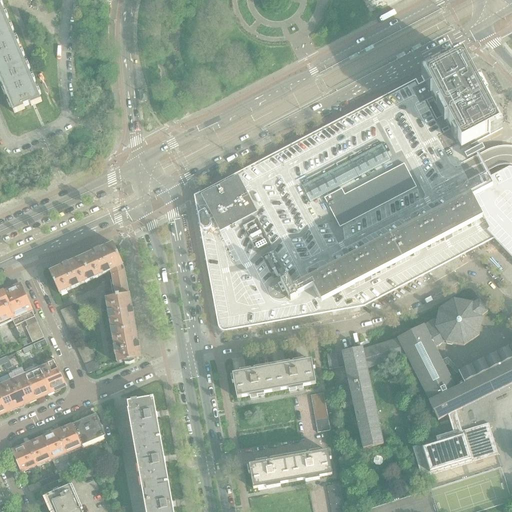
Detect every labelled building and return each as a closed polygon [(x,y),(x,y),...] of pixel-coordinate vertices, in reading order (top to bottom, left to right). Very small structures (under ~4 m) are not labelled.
[(42,102),(28,70),(0,2),(0,80),(14,113),(25,109),(24,107),(30,104),(31,106),(42,102)] [(205,197),(196,202),(199,220),(219,326),(219,328),(220,329),(222,331),(224,331),(226,331),(227,331),(324,314),(324,313),(331,310),(358,295),(364,305),(363,305),(363,306),(364,306),(365,306),(367,305),(370,303),(406,285),(409,283),(446,263),(452,260),(458,257),(460,257),(494,239),(511,257),(511,168),(511,169),(504,172),(502,174),(492,179),(490,179),(488,181),(486,182),(481,184),(480,182),(477,178),(479,177),(479,176),(470,160),(470,158),(476,155),(479,154),(485,150),(482,146),(473,150),(471,146),(503,130),(501,127),(492,109),(483,91),(464,55),(421,77),(423,82),(424,83),(419,86),(418,85),(414,88),(413,88),(398,96),(397,96),(397,97),(382,105),(382,104),(381,105),(366,113),(365,113),(350,121),(349,121),(349,122),(347,123),(344,124),(334,130),(334,129),(332,130),(333,130),(317,138),(316,138),(317,139),(309,142),(301,147),(301,146),(301,147),(295,150),(286,155),(285,155),(283,156),(280,158),(271,162),(270,163),(269,163),(269,164),(254,172),(253,171),(252,172),(238,180),(237,180),(236,180),(236,181),(221,189),(221,188),(220,189),(205,197),(204,197),(205,197)] [(486,152),(470,160),(479,176),(497,166),(500,165),(504,165),(503,157),(502,147),(499,147),(494,149),(488,151),(486,152)] [(124,266),(123,265),(113,243),(113,244),(81,258),(92,280),(108,273),(110,272),(123,266),(124,266)] [(92,280),(81,258),(50,272),(49,272),(60,295),(60,294),(92,280)] [(129,295),(125,274),(124,271),(123,266),(110,272),(116,297),(129,295)] [(37,322),(20,284),(11,288),(10,287),(4,290),(3,291),(3,292),(0,293),(0,324),(7,321),(8,324),(14,321),(16,326),(17,326),(19,330),(26,327),(28,326),(37,322)] [(136,329),(134,319),(130,295),(129,295),(116,297),(106,299),(106,300),(107,307),(102,308),(102,311),(108,310),(112,334),(136,329)] [(398,339),(407,357),(430,402),(429,402),(438,421),(448,416),(451,433),(436,438),(437,443),(422,448),(423,451),(417,453),(423,471),(429,470),(430,473),(471,461),(472,463),(498,455),(488,424),(465,431),(459,411),(469,406),(470,408),(508,390),(505,384),(511,380),(511,346),(508,348),(507,348),(496,354),(495,354),(484,360),(483,360),(471,366),(459,372),(458,372),(459,374),(463,381),(463,383),(463,382),(465,385),(460,387),(458,382),(453,384),(435,348),(445,342),(446,343),(464,347),(479,336),(482,318),(482,317),(488,312),(479,300),(473,304),(472,303),(454,299),(438,310),(436,321),(433,320),(424,326),(423,325),(398,338),(398,339)] [(75,312),(72,306),(60,311),(63,317),(75,312)] [(78,317),(75,312),(63,317),(66,323),(78,317)] [(80,323),(78,317),(66,323),(68,328),(80,323)] [(39,328),(37,322),(28,326),(26,327),(28,333),(39,328)] [(83,329),(80,323),(68,328),(71,334),(83,329)] [(42,333),(39,328),(28,333),(30,337),(42,333)] [(141,359),(140,353),(136,329),(112,334),(113,341),(108,342),(108,345),(114,344),(117,363),(117,364),(125,362),(125,364),(130,364),(134,363),(134,361),(142,359),(141,359)] [(33,343),(44,338),(42,333),(30,337),(33,343)] [(355,350),(342,353),(348,380),(349,384),(354,405),(358,424),(356,425),(375,485),(385,482),(387,481),(394,502),(373,509),(374,511),(477,511),(502,504),(492,471),(408,498),(401,477),(407,475),(388,415),(386,416),(376,366),(407,357),(398,339),(372,348),(371,346),(362,348),(360,349),(355,350)] [(37,351),(48,346),(45,340),(34,345),(37,351)] [(92,349),(89,343),(77,348),(80,354),(92,349)] [(17,352),(20,357),(29,353),(27,348),(17,352)] [(94,354),(92,349),(80,354),(82,360),(94,354)] [(97,360),(94,354),(82,360),(85,365),(97,360)] [(65,384),(54,360),(47,363),(48,365),(25,375),(36,400),(65,387),(64,384),(65,384)] [(101,368),(97,360),(85,365),(89,374),(101,368)] [(316,384),(313,368),(315,367),(314,362),(312,363),(311,361),(294,364),(292,364),(290,364),(290,365),(272,368),(276,391),(316,384)] [(276,391),(272,368),(255,371),(251,371),(251,372),(233,375),(237,399),(276,391)] [(36,400),(25,375),(0,385),(0,397),(7,412),(36,400)] [(325,400),(324,393),(311,396),(312,402),(325,400)] [(158,418),(157,412),(156,412),(153,398),(128,403),(135,442),(160,437),(157,418),(158,418)] [(326,406),(325,400),(312,402),(313,408),(326,406)] [(327,412),(326,406),(313,408),(314,414),(327,412)] [(328,418),(327,412),(314,414),(315,420),(328,418)] [(105,436),(101,426),(99,421),(100,420),(98,420),(99,419),(98,418),(98,417),(97,416),(96,414),(72,424),(82,446),(83,449),(106,439),(105,436)] [(329,424),(328,418),(315,420),(316,427),(329,424)] [(82,446),(72,424),(57,431),(67,453),(82,446)] [(330,431),(329,424),(316,427),(317,433),(330,431)] [(67,453),(57,431),(42,437),(51,460),(67,453)] [(51,460),(42,437),(27,444),(37,466),(51,460)] [(166,462),(165,457),(164,457),(160,437),(135,442),(143,487),(168,482),(165,463),(166,462)] [(117,458),(115,443),(106,444),(109,459),(117,458)] [(37,466),(27,444),(13,450),(22,473),(37,466)] [(332,475),(329,460),(328,452),(310,455),(310,454),(306,455),(306,456),(288,459),(293,482),(332,475)] [(293,482),(288,459),(271,462),(271,461),(270,461),(267,462),(267,463),(249,466),(253,489),(293,482)] [(42,487),(40,482),(28,487),(30,492),(42,487)] [(174,507),(173,502),(172,502),(168,482),(143,487),(147,511),(173,511),(173,507),(174,507)] [(341,491),(340,484),(327,486),(328,493),(341,491)] [(81,511),(71,486),(47,496),(53,511),(81,511)] [(342,497),(341,491),(328,493),(329,499),(342,497)] [(343,503),(342,497),(329,499),(330,505),(343,503)] [(344,509),(343,503),(330,505),(331,511),(344,509)]
